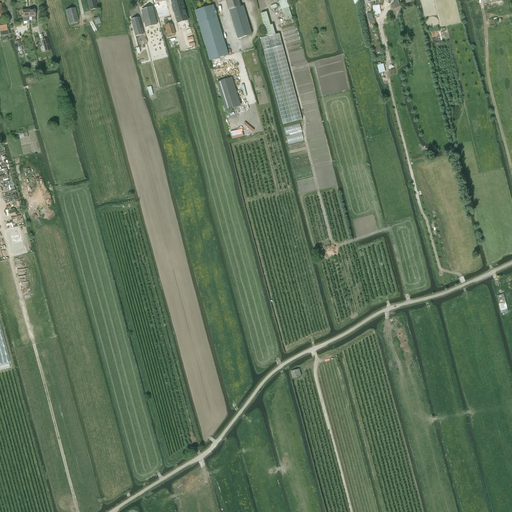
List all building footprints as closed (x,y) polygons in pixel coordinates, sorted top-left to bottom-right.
[(90,10),(98,8),(95,0),(87,0),(87,1),(90,10)] [(171,0),(178,23),(188,20),(181,0),(171,0)] [(226,0),(229,10),(241,7),(238,0),(226,0)] [(281,8),(289,6),(287,1),(286,0),(278,0),(280,4),(281,8)] [(394,4),(391,5),(394,13),(401,10),(401,9),(399,3),(399,1),(398,0),(394,0),(395,2),(393,3),(394,4)] [(169,12),(167,4),(160,6),(161,7),(157,8),(159,15),(169,12)] [(214,5),(195,11),(199,23),(200,23),(204,38),(211,61),(229,55),(219,22),(217,17),(214,5)] [(241,7),(229,10),(238,39),(252,35),(243,6),(241,7)] [(146,28),(157,25),(152,7),(141,10),(146,28)] [(69,25),(78,22),(75,8),(66,10),(69,25)] [(266,37),(266,38),(276,35),(273,25),(271,25),(270,23),(267,12),(261,14),(264,27),(264,28),(262,28),(265,37),(266,37)] [(139,18),(131,20),(136,37),(144,35),(139,18)] [(166,26),(165,27),(168,36),(175,34),(173,24),(166,26)] [(266,38),(261,40),(283,124),(302,119),(279,34),(276,35),(266,38)] [(217,82),(226,111),(238,107),(229,78),(217,82)] [(301,376),(299,369),(291,371),(292,378),(301,376)]
